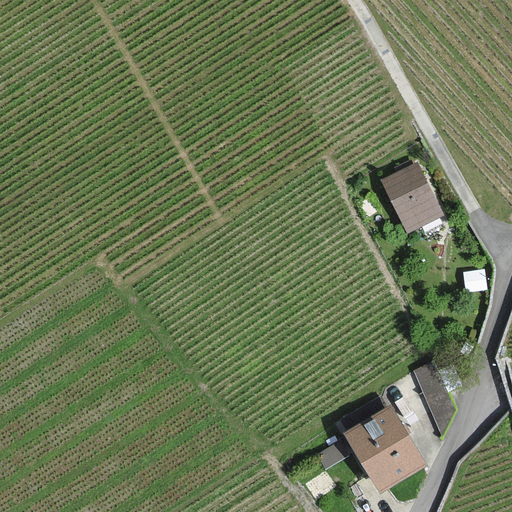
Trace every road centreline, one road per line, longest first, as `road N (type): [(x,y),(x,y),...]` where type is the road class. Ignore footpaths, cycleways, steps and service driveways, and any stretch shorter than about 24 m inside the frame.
road 1 (track): [(511,249),(444,158),(354,0)]
road 2 (unclassified): [(511,279),(424,511)]
